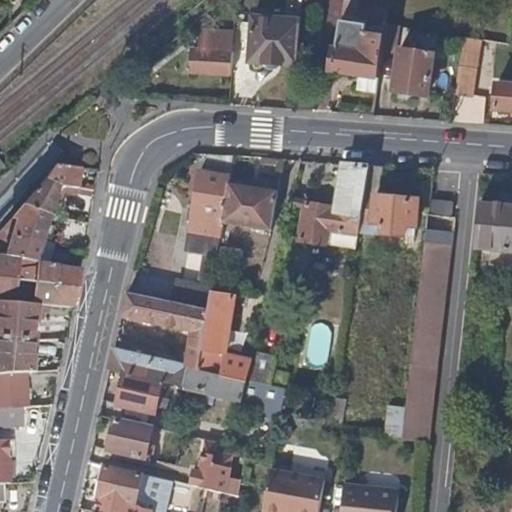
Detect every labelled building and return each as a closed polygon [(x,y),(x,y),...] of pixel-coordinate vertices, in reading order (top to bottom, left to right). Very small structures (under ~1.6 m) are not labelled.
[(294,65),(299,20),(249,15),(244,60),(294,65)] [(352,73),(373,75),(377,50),(379,32),(358,29),(358,20),(333,17),(325,70),(352,73)] [(380,23),(358,20),(358,29),(379,32),(380,23)] [(379,32),(377,50),(389,51),(391,25),(380,23),(379,32)] [(228,75),(233,32),(205,30),(205,37),(197,36),(197,45),(189,44),(187,69),(228,75)] [(425,97),(431,51),(396,47),(391,92),(425,97)] [(455,67),(450,100),(467,103),(471,69),(455,67)] [(350,88),(372,91),(373,75),(352,73),(350,88)] [(511,84),(493,83),(490,108),(511,110),(511,84)] [(360,219),(369,162),(344,160),(337,206),(303,201),(297,237),(324,242),(326,230),(358,234),(360,219)] [(379,196),(384,164),(369,162),(360,219),(376,221),(375,233),(382,234),(381,247),(410,251),(413,231),(416,200),(379,196)] [(78,182),(81,168),(52,165),(39,180),(55,189),(57,179),(78,182)] [(229,183),(230,174),(200,171),(187,249),(217,254),(222,223),(227,194),(229,183)] [(49,207),(55,189),(39,180),(33,187),(17,206),(35,210),(47,213),(49,207)] [(277,190),(229,183),(227,194),(222,223),(270,229),(277,190)] [(448,202),(432,200),(431,212),(448,214),(448,203),(448,202)] [(511,203),(481,201),(476,245),(491,247),(490,261),(511,262),(511,203)] [(35,210),(17,206),(7,218),(1,256),(13,258),(30,261),(35,262),(44,227),(47,213),(35,210)] [(447,217),(428,214),(427,223),(422,264),(418,297),(405,408),(401,439),(425,441),(427,441),(428,442),(430,418),(440,331),(449,256),(453,218),(447,217)] [(357,244),(381,247),(382,234),(375,233),(376,221),(360,219),(358,234),(357,243),(357,244)] [(78,267),(35,262),(30,261),(13,258),(1,256),(0,256),(0,303),(37,306),(48,306),(70,308),(74,288),(78,267)] [(208,307),(211,285),(175,278),(171,300),(181,302),(208,307)] [(246,377),(250,357),(222,351),(232,296),(226,295),(226,288),(211,285),(208,307),(198,366),(214,370),(246,377)] [(171,300),(128,290),(124,305),(122,316),(162,326),(190,332),(186,363),(198,366),(208,307),(181,302),(171,300)] [(37,306),(0,303),(0,336),(24,338),(33,338),(37,306)] [(0,336),(0,375),(21,374),(24,374),(29,374),(33,338),(24,338),(0,336)] [(177,361),(114,347),(112,358),(109,372),(124,375),(160,384),(163,384),(182,388),(186,363),(177,361)] [(268,351),(252,348),(252,350),(250,357),(246,377),(249,377),(264,381),(269,382),(275,352),(268,351)] [(249,377),(246,377),(214,370),(198,366),(186,363),(182,388),(221,397),(259,405),(264,381),(249,377)] [(21,374),(0,375),(0,427),(7,427),(39,423),(39,408),(27,409),(24,374),(21,374)] [(160,384),(124,375),(119,397),(118,401),(155,410),(160,384)] [(284,385),(269,382),(264,381),(259,405),(280,410),(284,385)] [(345,401),(331,399),(329,412),(326,432),(340,433),(345,401)] [(401,439),(405,408),(390,406),(386,437),(401,439)] [(120,420),(115,419),(109,447),(147,456),(152,427),(120,420)] [(247,456),(213,448),(205,477),(208,478),(206,487),(239,495),(247,456)] [(113,465),(105,463),(99,492),(137,500),(143,472),(113,465)] [(317,511),(325,472),(270,463),(268,477),(262,507),(282,511),(283,507),(307,511),(317,511)] [(195,475),(193,484),(206,487),(208,478),(205,477),(195,475)] [(346,483),(342,511),(396,511),(399,488),(346,483)] [(137,500),(99,492),(94,511),(100,511),(149,511),(151,503),(137,500)]
